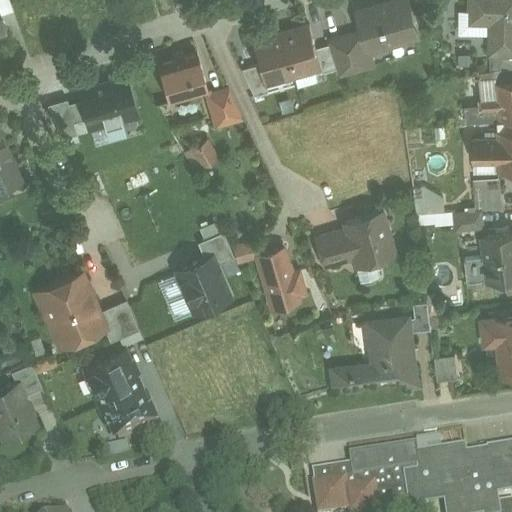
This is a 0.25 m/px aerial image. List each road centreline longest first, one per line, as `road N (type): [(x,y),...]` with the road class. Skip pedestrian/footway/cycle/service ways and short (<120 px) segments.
road 1 (residential): [(186,457),(511,399)]
road 2 (residential): [(20,79),(281,0)]
road 3 (residential): [(0,503),(186,457)]
road 4 (residential): [(86,226),(20,79)]
